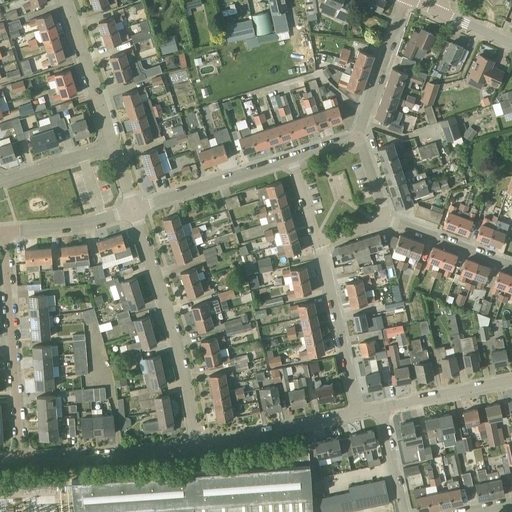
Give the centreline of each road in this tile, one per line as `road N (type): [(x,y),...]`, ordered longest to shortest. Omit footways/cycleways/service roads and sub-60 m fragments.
road 1 (residential): [(196,444),(182,364),(132,210)]
road 2 (residential): [(22,458),(3,232)]
road 3 (residential): [(355,413),(318,242)]
road 4 (residential): [(22,458),(196,444)]
road 5 (residential): [(132,210),(292,159)]
road 6 (residential): [(196,444),(355,413)]
road 7 (residential): [(111,144),(64,0)]
road 8 (residential): [(357,138),(403,0)]
road 9 (residential): [(380,408),(511,381)]
road 10 (residential): [(511,264),(385,220)]
road 11 (residential): [(3,232),(76,226),(132,210)]
